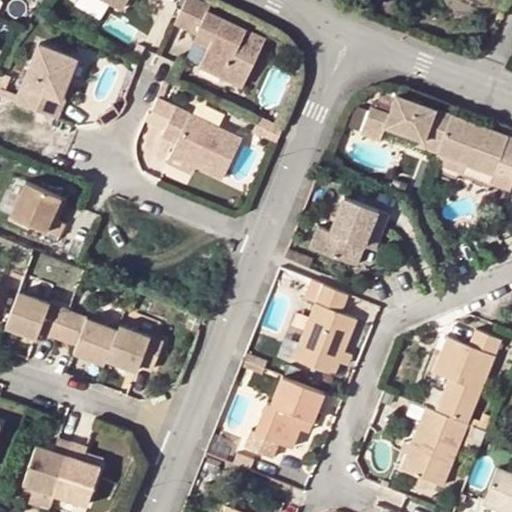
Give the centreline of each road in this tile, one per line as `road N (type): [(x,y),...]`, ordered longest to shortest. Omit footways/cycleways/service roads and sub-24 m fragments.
road 1 (residential): [(511,280),(386,314),(322,484)]
road 2 (residential): [(187,437),(266,231)]
road 3 (residential): [(266,231),(345,33)]
road 4 (residential): [(0,372),(187,437)]
road 5 (residential): [(345,33),(511,97)]
road 6 (residential): [(266,231),(109,166)]
